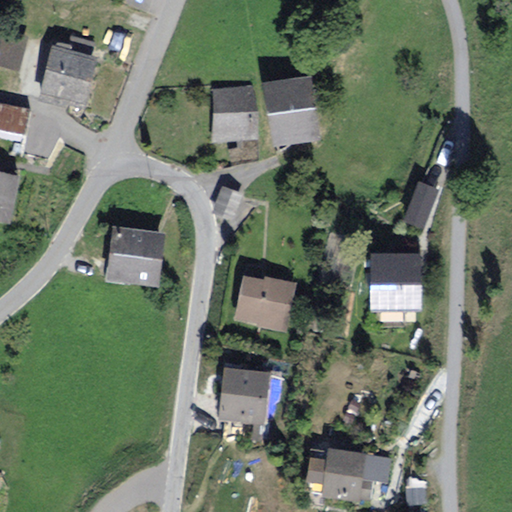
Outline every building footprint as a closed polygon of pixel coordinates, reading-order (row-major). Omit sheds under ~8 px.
[(96,65),(50,51),(35,99),(81,113),(96,65)] [(316,144),(308,83),(263,90),(271,150),(316,144)] [(251,92),(211,94),(213,144),(254,142),(251,92)] [(31,110),(0,103),(0,130),(26,137),(31,110)] [(0,221),(10,223),(20,176),(0,173),(0,221)] [(439,188),(418,180),(403,220),(424,228),(439,188)] [(241,199),(221,191),(211,217),(230,224),(233,217),(241,199)] [(163,239),(110,234),(105,286),(158,291),(163,239)] [(422,253),(371,253),(371,311),(422,311),(422,253)] [(281,330),(288,286),(241,278),(233,322),(281,330)] [(268,376),(222,371),(216,421),(262,426),(268,376)] [(322,497),(360,501),(360,499),(362,480),(366,454),(327,449),(326,457),(310,455),(307,480),(323,482),(322,497)] [(391,457),(366,454),(362,480),(372,481),(388,483),(391,457)] [(370,501),(372,481),(362,480),(360,499),(370,501)] [(423,487),(406,488),(407,505),(424,504),(423,487)]
